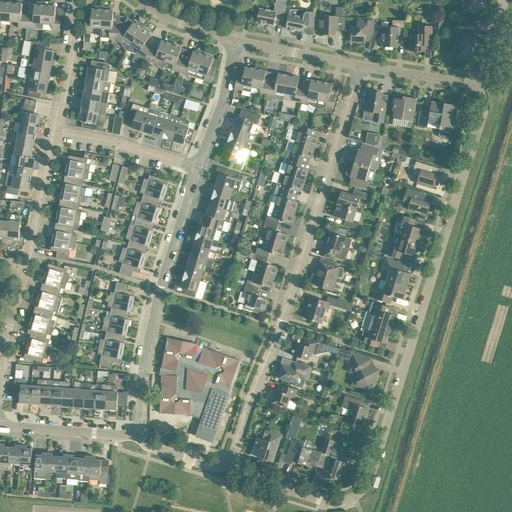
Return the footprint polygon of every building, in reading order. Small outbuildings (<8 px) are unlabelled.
[(258,13),(256,14),(257,17),(258,17),(257,22),(261,23),(263,26),(265,24),(274,26),(276,20),(283,21),(285,11),(286,8),(287,0),(278,0),(278,1),(274,4),(275,6),(275,7),(274,11),(259,8),(258,12),(258,13)] [(460,0),(461,3),(463,4),(463,12),(474,13),(474,8),(485,9),(485,0),(460,0)] [(10,21),(12,3),(1,2),(0,13),(0,12),(0,25),(1,26),(2,21),(10,21)] [(27,15),(26,28),(34,29),(35,29),(43,29),(44,22),(45,5),(45,2),(37,2),(36,4),(34,4),(34,15),(27,15)] [(26,28),(27,15),(22,14),(22,3),(12,3),(10,21),(19,22),(18,27),(26,28)] [(45,5),(44,22),(52,22),(51,30),(60,31),(61,17),(55,17),(56,6),(45,5)] [(101,37),(103,7),(94,6),(94,9),(92,9),(91,20),(85,19),(84,32),(92,33),(101,36),(101,37)] [(115,44),(116,40),(120,27),(112,26),(114,10),(112,10),(112,8),(103,7),(101,37),(109,38),(109,39),(112,39),(111,44),(115,44)] [(345,17),(345,8),(336,7),(336,16),(321,16),(320,25),(320,35),(335,35),(335,28),(344,29),(345,19),(345,17)] [(307,12),(307,10),(290,10),(290,14),(289,14),(288,18),(286,28),(290,29),(292,32),(295,30),(304,31),(305,26),(314,26),(315,12),(307,12)] [(372,31),(373,22),(373,20),(357,19),(357,25),(350,25),(350,41),(365,41),(366,31),(372,31)] [(443,27),(443,19),(435,19),(435,27),(443,27)] [(404,35),(405,21),(405,20),(393,20),(393,27),(381,26),(380,42),(383,43),(383,47),(398,47),(398,34),(404,35)] [(144,27),(136,22),(135,24),(133,23),(127,31),(120,27),(116,40),(121,44),(127,51),(144,27)] [(478,23),(468,22),(456,22),(456,31),(461,31),(460,35),(459,35),(454,51),(461,53),(460,58),(471,61),(477,40),(475,40),(477,32),(478,32),(478,23)] [(432,26),(421,26),(418,26),(418,34),(410,34),(410,51),(425,52),(425,46),(432,46),(432,36),(432,26)] [(144,60),(151,48),(145,44),(151,35),(149,34),(151,32),(144,27),(127,51),(135,54),(144,60)] [(166,61),(172,44),(161,40),(158,51),(151,48),(144,60),(156,64),(162,69),(165,61),(166,61)] [(51,42),(38,41),(32,41),(30,52),(29,57),(53,62),(54,58),(53,58),(54,51),(50,50),(51,42)] [(165,61),(163,66),(180,72),(184,60),(178,58),(182,47),(172,44),(166,61),(165,61)] [(202,54),(202,52),(196,49),(195,52),(193,51),(190,61),(184,60),(180,72),(196,77),(203,55),(202,54)] [(196,77),(204,80),(212,83),(216,70),(210,68),(214,58),(203,55),(196,77)] [(53,65),(53,62),(29,57),(27,68),(50,72),(52,65),(53,65)] [(89,67),(87,78),(107,82),(111,66),(107,63),(105,63),(92,60),(91,67),(89,67)] [(252,87),(256,69),(245,67),(243,77),(237,76),(234,89),(251,92),(252,87)] [(49,79),(50,72),(27,68),(25,78),(49,83),(50,79),(49,79)] [(136,75),(132,69),(127,73),(131,78),(136,75)] [(267,96),(270,83),(264,81),(266,71),(256,69),(252,87),(260,88),(259,94),(267,96)] [(270,83),(267,96),(275,97),(274,99),(283,101),(284,99),(289,75),(278,73),(276,84),(270,83)] [(300,102),(303,89),(297,88),(299,77),(289,75),(284,99),(300,102)] [(49,87),(49,83),(25,78),(24,83),(30,84),(28,96),(40,99),(41,93),(46,94),(48,86),(49,87)] [(107,82),(87,78),(85,88),(109,93),(111,83),(107,82)] [(167,82),(165,90),(184,94),(187,80),(177,78),(176,84),(167,82)] [(316,108),(322,82),(311,80),(309,90),(303,89),(300,102),(308,104),(316,108)] [(316,108),(325,107),(333,109),(336,96),(330,95),(332,84),(322,82),(316,108)] [(130,97),(131,86),(125,85),(123,96),(130,97)] [(156,87),(154,93),(165,96),(166,93),(166,91),(160,89),(156,87)] [(85,88),(83,99),(107,104),(109,93),(85,88)] [(194,90),(192,95),(203,99),(205,93),(194,90)] [(365,92),(364,101),(366,102),(364,110),(375,112),(373,121),(384,122),(387,102),(381,101),(382,94),(382,93),(369,91),(369,93),(365,92)] [(174,101),(174,103),(179,104),(181,103),(182,98),(176,96),(174,101)] [(413,122),(417,99),(403,96),(403,99),(395,98),(394,108),(393,111),(395,111),(394,118),(413,122)] [(37,101),(27,99),(25,98),(21,123),(37,126),(40,115),(34,114),(37,101)] [(106,114),(108,104),(83,99),(81,109),(106,114)] [(186,99),(184,107),(191,109),(193,101),(186,99)] [(419,120),(418,125),(428,127),(428,124),(428,121),(441,123),(441,126),(440,129),(439,131),(440,132),(439,135),(441,138),(447,139),(450,137),(451,131),(453,131),(455,115),(454,115),(455,112),(453,111),(454,105),(444,103),(444,104),(432,102),(430,111),(421,110),(419,120)] [(143,131),(150,108),(133,103),(128,121),(133,123),(132,128),(143,131)] [(153,134),(160,112),(150,108),(143,131),(153,134)] [(106,114),(81,109),(79,120),(84,121),(82,127),(103,131),(106,114)] [(259,121),(261,115),(242,110),(239,117),(238,116),(234,127),(249,133),(253,123),(254,123),(256,123),(257,123),(258,123),(259,121)] [(163,137),(170,115),(160,112),(153,134),(163,137)] [(290,114),(289,122),(295,124),(297,116),(290,114)] [(173,141),(178,124),(180,118),(170,115),(163,137),(173,141)] [(178,124),(173,141),(184,144),(185,142),(190,144),(195,129),(188,127),(189,122),(188,120),(180,118),(178,124)] [(35,136),(37,126),(21,123),(19,133),(35,136)] [(308,128),(296,124),(294,131),(291,130),(287,140),(289,140),(315,148),(318,137),(316,137),(317,131),(308,128)] [(245,143),(246,143),(249,133),(234,127),(230,137),(245,143)] [(33,147),(35,136),(19,133),(16,144),(33,147)] [(382,145),(383,136),(377,135),(375,144),(382,145)] [(246,143),(245,143),(230,137),(226,147),(247,155),(248,156),(250,150),(249,150),(251,145),(246,143)] [(263,139),(261,145),(266,147),(268,147),(269,145),(270,141),(263,139)] [(286,157),(298,161),(307,163),(309,158),(312,159),(315,148),(289,140),(286,150),(288,150),(286,157)] [(379,148),(372,145),(362,142),(360,149),(359,149),(358,149),(357,149),(355,149),(354,150),(354,151),(353,152),(353,153),(353,154),(353,155),(354,156),(354,157),(355,157),(356,158),(354,163),(369,168),(373,169),(373,167),(370,166),(374,154),(377,155),(379,148)] [(31,158),(31,157),(33,147),(16,144),(14,155),(18,155),(31,158)] [(226,147),(222,157),(226,159),(224,165),(233,168),(235,169),(241,171),(247,155),(226,147)] [(31,157),(31,158),(18,155),(16,166),(33,169),(35,158),(31,157)] [(66,167),(89,172),(91,165),(87,164),(88,159),(70,156),(69,160),(67,159),(66,167)] [(305,180),(308,170),(306,169),(307,163),(298,161),(286,157),(284,163),(288,164),(285,174),(305,180)] [(436,167),(426,164),(416,161),(412,174),(419,177),(417,183),(433,188),(437,175),(434,174),(436,167)] [(365,181),(369,168),(354,163),(353,168),(352,168),(351,168),(350,168),(349,169),(348,169),(348,170),(347,171),(347,172),(347,173),(347,174),(348,175),(349,176),(350,177),(351,178),(349,184),(366,190),(369,182),(365,181)] [(117,177),(120,165),(113,164),(110,176),(117,177)] [(31,179),(33,169),(16,166),(14,176),(31,179)] [(126,180),(129,168),(122,166),(119,178),(126,180)] [(88,179),(89,172),(66,167),(64,175),(66,176),(65,180),(83,183),(84,179),(88,179)] [(238,173),(236,172),(226,169),(224,175),(219,173),(216,184),(233,189),(239,191),(242,180),(236,178),(238,173)] [(276,189),(288,193),(297,196),(299,190),(302,191),(305,180),(285,174),(279,172),(276,182),(278,183),(276,189)] [(7,175),(5,187),(8,187),(7,193),(8,193),(18,195),(20,189),(29,190),(31,179),(14,176),(7,175)] [(167,180),(153,176),(150,175),(148,180),(145,178),(142,186),(166,193),(168,185),(166,184),(167,180)] [(63,183),(61,191),(85,195),(91,197),(93,189),(83,187),(83,183),(65,180),(65,183),(63,183)] [(229,199),(233,189),(216,184),(213,194),(229,199)] [(163,200),(166,193),(142,186),(140,193),(144,194),(143,198),(160,204),(161,200),(163,200)] [(298,202),(296,201),(297,196),(288,193),(276,189),(274,195),(278,197),(275,206),(295,213),(298,202)] [(369,194),(364,192),(355,189),(353,195),(341,191),(337,204),(357,209),(360,198),(367,200),(369,194)] [(426,195),(416,192),(407,189),(403,201),(410,203),(408,209),(427,215),(431,204),(424,202),(426,195)] [(84,203),(85,195),(61,191),(60,199),(62,199),(61,203),(79,207),(80,202),(84,203)] [(213,194),(210,205),(233,212),(233,211),(232,211),(235,201),(229,199),(213,194)] [(159,207),(160,204),(143,198),(141,202),(138,201),(135,208),(158,216),(161,208),(159,207)] [(78,211),(79,207),(61,203),(60,207),(58,207),(57,214),(81,219),(82,212),(78,211)] [(357,210),(357,209),(337,204),(334,216),(345,220),(344,225),(357,230),(359,224),(353,222),(356,210),(357,210)] [(229,222),(233,212),(210,205),(207,215),(225,221),(229,222)] [(271,205),(266,221),(278,225),(280,220),(292,223),(295,213),(275,206),(271,205)] [(156,223),(158,216),(135,208),(133,215),(137,217),(136,221),(153,227),(154,223),(156,223)] [(0,238),(8,239),(9,221),(3,221),(4,214),(0,213),(0,238)] [(79,226),(81,219),(57,214),(55,222),(57,223),(56,227),(74,230),(75,226),(79,226)] [(207,215),(203,214),(200,224),(216,229),(222,231),(225,221),(207,215)] [(415,219),(406,216),(399,214),(396,226),(404,228),(402,237),(421,243),(425,230),(413,226),(415,219)] [(9,221),(8,239),(19,240),(21,215),(16,215),(10,215),(9,221)] [(152,230),(153,227),(136,221),(134,225),(130,224),(128,231),(151,238),(154,231),(152,230)] [(276,231),(278,225),(266,221),(264,228),(268,229),(265,239),(285,245),(288,235),(276,231)] [(213,240),(213,239),(216,229),(200,224),(197,234),(213,240)] [(74,235),(74,230),(56,227),(56,230),(54,230),(52,238),(76,243),(77,235),(74,235)] [(128,231),(126,238),(130,240),(128,244),(146,249),(147,246),(149,246),(151,238),(128,231)] [(325,243),(322,254),(331,257),(345,261),(349,249),(343,247),(346,237),(340,235),(331,232),(327,243),(325,243)] [(213,239),(213,240),(197,234),(194,245),(210,250),(211,245),(217,247),(219,241),(213,239)] [(416,256),(421,243),(402,237),(398,248),(390,245),(387,254),(401,259),(403,252),(416,256)] [(75,250),(76,243),(52,238),(51,246),(53,246),(52,250),(57,252),(56,258),(69,260),(71,249),(75,250)] [(282,256),(285,245),(265,239),(262,249),(258,248),(256,254),(268,258),(270,252),(282,256)] [(145,253),(146,249),(128,244),(127,248),(123,247),(121,254),(144,261),(147,254),(145,253)] [(210,250),(194,245),(190,255),(213,262),(216,252),(210,250)] [(142,269),(144,261),(121,254),(119,261),(123,263),(119,273),(131,277),(133,271),(139,273),(140,269),(142,269)] [(251,259),(248,269),(255,271),(275,277),(278,267),(266,263),(268,258),(256,254),(255,256),(254,259),(252,258),(251,259)] [(213,262),(190,255),(187,265),(204,271),(205,265),(212,267),(213,262)] [(403,263),(393,260),(386,258),(383,268),(389,270),(386,280),(407,287),(411,274),(400,270),(403,263)] [(351,260),(349,266),(361,270),(363,264),(351,260)] [(340,267),(329,264),(320,261),(317,271),(319,272),(315,285),(333,291),(337,277),(340,277),(342,276),(344,270),(343,268),(340,267)] [(67,269),(62,267),(50,264),(48,268),(47,267),(44,275),(67,282),(70,275),(66,274),(67,269)] [(200,281),(204,271),(187,265),(184,276),(200,281)] [(272,288),(275,277),(255,271),(252,281),(248,280),(245,287),(258,290),(260,284),(272,288)] [(65,289),(67,282),(44,275),(42,283),(44,283),(42,287),(60,292),(61,288),(65,289)] [(184,276),(181,286),(186,288),(184,294),(202,299),(207,283),(200,281),(184,276)] [(81,278),(79,285),(85,286),(85,287),(89,288),(90,281),(87,280),(81,278)] [(403,299),(407,287),(386,280),(383,290),(377,288),(374,298),(390,303),(392,296),(403,299)] [(129,284),(121,283),(117,282),(115,292),(115,293),(111,292),(109,299),(133,304),(135,296),(133,296),(134,292),(128,290),(129,284)] [(59,297),(60,292),(42,287),(41,291),(40,290),(37,298),(60,305),(63,298),(59,297)] [(263,309),(265,310),(268,299),(256,296),(258,290),(245,287),(244,292),(241,292),(238,302),(246,304),(244,309),(262,314),(263,309)] [(330,303),(309,296),(307,303),(309,304),(305,318),(322,323),(325,311),(327,312),(330,303)] [(58,312),(60,305),(37,298),(35,306),(37,306),(36,310),(53,315),(54,311),(58,312)] [(131,312),(133,304),(109,299),(108,307),(112,307),(111,312),(129,316),(130,312),(131,312)] [(353,304),(338,299),(335,307),(351,311),(353,304)] [(390,307),(381,304),(373,302),(370,311),(369,312),(372,315),(374,315),(371,323),(390,329),(394,315),(388,313),(390,307)] [(52,320),(53,315),(36,310),(34,314),(33,313),(30,321),(53,328),(56,321),(52,320)] [(128,319),(129,316),(111,312),(110,316),(106,315),(104,323),(128,328),(130,320),(128,319)] [(51,335),(53,328),(30,321),(28,329),(30,329),(28,333),(32,334),(46,338),(47,334),(51,335)] [(126,336),(128,328),(104,323),(103,330),(107,331),(106,335),(124,339),(125,335),(126,336)] [(385,343),(390,329),(371,323),(368,334),(363,332),(360,342),(378,347),(380,341),(385,343)] [(46,338),(32,334),(31,338),(29,337),(27,345),(50,352),(52,345),(49,344),(50,339),(46,338)] [(123,343),(124,339),(106,335),(105,340),(101,339),(100,346),(123,351),(125,343),(123,343)] [(295,342),(291,354),(300,357),(308,360),(310,353),(316,355),(328,351),(333,353),(335,347),(330,345),(320,342),(319,342),(303,337),(303,338),(306,339),(304,345),(295,342)] [(163,368),(160,413),(190,415),(190,414),(198,417),(199,414),(204,416),(196,436),(212,442),(229,394),(227,394),(229,389),(230,389),(240,360),(198,345),(198,344),(168,338),(162,368),(163,368)] [(48,359),(50,352),(27,345),(25,353),(26,353),(25,357),(43,363),(44,358),(48,359)] [(122,359),(123,351),(100,346),(98,353),(102,354),(100,365),(102,366),(112,368),(113,362),(119,363),(120,359),(122,359)] [(348,350),(345,359),(352,361),(357,371),(357,372),(354,373),(353,376),(355,379),(353,383),(357,384),(359,387),(362,388),(365,387),(371,389),(375,377),(377,378),(378,373),(377,371),(379,370),(372,367),(369,364),(371,358),(349,351),(348,350)] [(310,366),(304,364),(294,361),(292,368),(283,365),(279,377),(297,383),(299,377),(306,379),(310,366)] [(20,397),(19,403),(23,404),(23,403),(30,403),(32,386),(26,385),(26,379),(15,378),(15,384),(21,385),(20,397)] [(41,405),(43,380),(38,380),(38,386),(32,386),(30,403),(37,404),(37,405),(41,405)] [(52,405),(53,387),(48,387),(48,380),(43,380),(41,405),(45,405),(45,404),(52,405)] [(63,407),(64,382),(60,381),(59,388),(53,387),(52,405),(59,405),(59,406),(63,407)] [(73,406),(75,389),(69,388),(70,382),(64,382),(63,407),(66,407),(66,406),(73,406)] [(84,408),(86,383),(81,383),(81,389),(75,389),(73,406),(80,407),(80,408),(84,408)] [(91,390),(91,384),(86,383),(84,408),(88,408),(88,407),(95,408),(96,391),(91,390)] [(106,410),(108,385),(103,384),(102,391),(96,391),(95,408),(102,408),(102,410),(106,410)] [(298,390),(289,387),(280,384),(278,390),(273,389),(272,393),(271,393),(268,401),(287,407),(289,400),(294,401),(298,390)] [(124,393),(118,392),(118,387),(116,385),(108,385),(106,410),(109,410),(109,409),(117,410),(117,405),(127,405),(128,392),(124,391),(124,393)] [(362,400),(352,397),(346,395),(342,407),(349,410),(346,422),(363,428),(363,427),(361,427),(363,422),(364,422),(369,409),(360,406),(362,400)] [(298,438),(300,416),(292,415),(289,437),(298,438)] [(173,419),(159,418),(158,432),(172,433),(173,419)] [(282,435),(275,433),(265,430),(262,439),(257,437),(252,454),(265,458),(268,449),(270,449),(267,460),(273,462),(282,435)] [(335,441),(326,438),(322,452),(322,453),(330,455),(335,441)] [(304,443),(292,439),(288,453),(285,462),(292,464),(293,461),(309,466),(310,464),(317,467),(322,453),(322,452),(310,448),(310,450),(303,447),(304,443)] [(9,463),(10,447),(5,447),(5,444),(0,443),(0,469),(8,470),(9,463)] [(20,466),(21,445),(16,445),(16,447),(10,447),(9,463),(14,463),(14,465),(20,466)] [(26,446),(21,445),(20,466),(19,470),(21,471),(21,470),(23,471),(24,470),(24,468),(24,466),(25,466),(25,464),(31,464),(32,449),(26,448),(26,446)] [(46,479),(48,453),(42,453),(42,455),(36,455),(35,465),(35,467),(34,478),(46,479)] [(57,472),(58,456),(53,456),(53,453),(48,453),(46,479),(51,479),(51,471),(57,472)] [(67,478),(69,455),(64,454),(63,457),(58,456),(57,472),(57,478),(67,478)] [(78,479),(80,458),(74,457),(74,455),(69,455),(67,478),(78,479)] [(352,459),(342,456),(340,455),(338,460),(328,457),(325,466),(324,466),(321,475),(331,478),(340,480),(345,465),(349,467),(352,459)] [(89,474),(91,456),(85,456),(85,458),(80,458),(78,479),(78,480),(89,481),(89,479),(89,474)] [(91,456),(89,479),(99,480),(99,483),(106,484),(110,484),(111,474),(107,473),(108,467),(101,466),(102,459),(96,459),(96,457),(91,456)]
